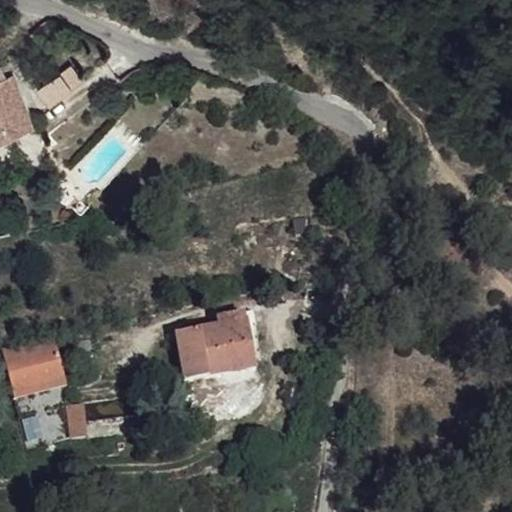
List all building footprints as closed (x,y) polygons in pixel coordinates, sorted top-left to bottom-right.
[(7,62),(0,64),(0,79),(13,73),(7,62)] [(73,64),(39,87),(50,102),(84,78),(73,64)] [(0,141),(36,123),(13,73),(0,79),(0,141)] [(254,323),(217,329),(218,340),(246,335),(248,343),(255,342),(254,323)] [(218,340),(178,346),(187,394),(226,386),(254,381),(248,343),(246,335),(218,340)] [(52,349),(3,356),(11,401),(60,396),(52,349)] [(254,381),(226,386),(227,397),(257,390),(254,381)] [(86,413),(68,415),(73,445),(90,444),(89,430),(86,413)]
